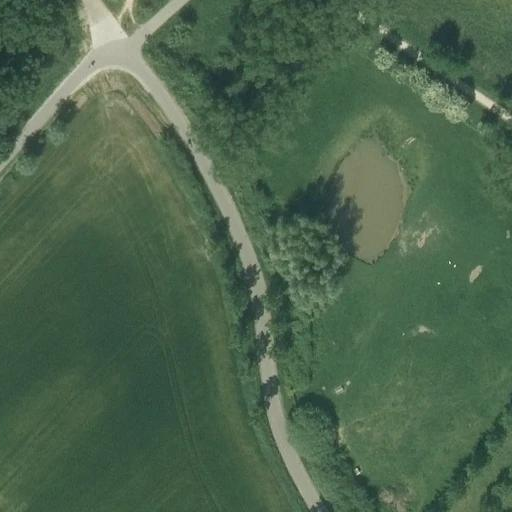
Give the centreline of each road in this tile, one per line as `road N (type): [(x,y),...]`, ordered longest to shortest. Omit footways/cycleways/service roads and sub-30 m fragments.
road 1 (unclassified): [(312,511),(285,462),(251,264),(227,203),(115,37)]
road 2 (unclassified): [(0,163),(115,37)]
